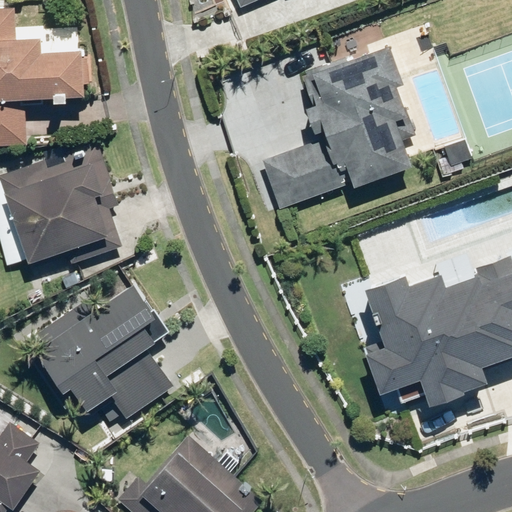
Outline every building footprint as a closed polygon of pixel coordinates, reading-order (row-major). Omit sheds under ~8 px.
[(0,142),(31,140),(29,88),(92,85),(90,39),(50,42),(49,28),(19,29),(18,3),(0,3),(0,142)] [(327,133),(266,155),(285,205),(419,157),(411,135),(423,130),(405,80),(411,78),(396,36),(304,69),(327,133)] [(470,131),(432,145),(444,177),(468,168),(465,160),(479,154),(470,131)] [(100,136),(0,171),(31,257),(83,238),(89,254),(126,241),(112,202),(122,199),(100,136)] [(414,261),(372,277),(393,333),(372,340),(389,384),(428,370),(437,394),(496,373),(490,356),(511,348),(511,249),(481,261),(482,265),(456,275),(450,260),(418,272),(414,261)] [(178,324),(140,271),(115,289),(108,280),(37,330),(72,380),(80,375),(96,398),(115,385),(134,412),(180,380),(153,341),(178,324)] [(0,511),(0,505),(10,511),(12,511),(47,461),(35,453),(46,438),(14,416),(3,433),(0,430),(0,511)] [(249,511),(266,492),(192,429),(150,478),(141,470),(120,494),(140,511),(249,511)]
